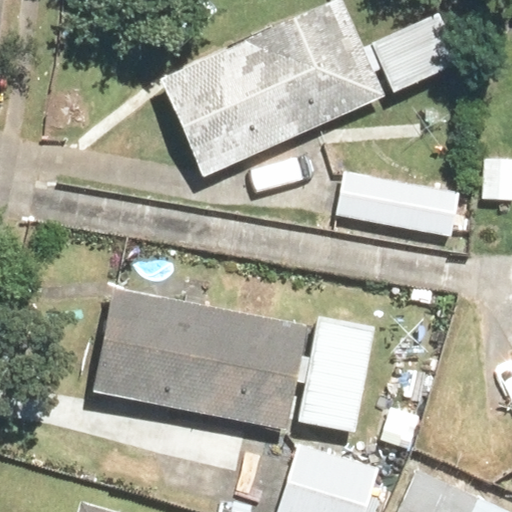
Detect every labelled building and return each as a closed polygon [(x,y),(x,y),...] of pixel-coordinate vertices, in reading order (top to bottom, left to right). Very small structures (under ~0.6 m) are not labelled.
[(150,83),(194,182),(375,102),(330,3),(150,83)] [(448,14),(375,45),(398,97),(471,65),(448,14)] [(445,188),(351,172),(343,223),(436,239),(445,188)] [(96,292),(77,395),(274,432),(293,329),(96,292)] [(390,329),(320,318),(303,429),(373,440),(390,329)] [(374,511),(387,467),(309,445),(290,511),(374,511)] [(511,511),(511,508),(425,471),(406,511),(511,511)]
